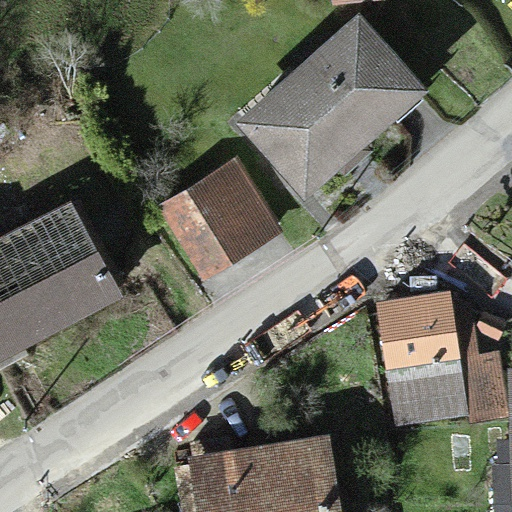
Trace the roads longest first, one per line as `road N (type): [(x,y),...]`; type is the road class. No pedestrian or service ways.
road 1 (residential): [(398,226),(174,392),(0,497)]
road 2 (residential): [(511,124),(398,226)]
road 3 (residential): [(511,299),(398,226)]
